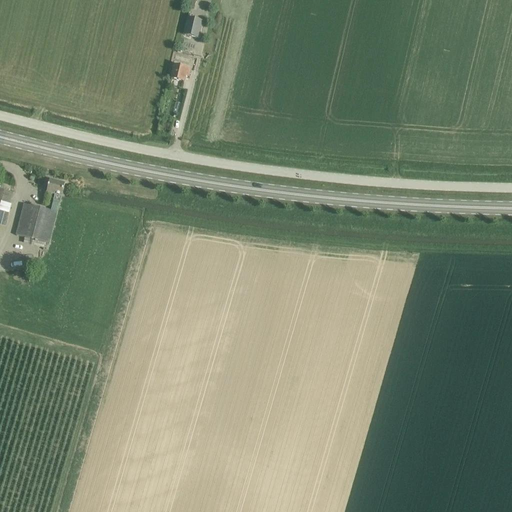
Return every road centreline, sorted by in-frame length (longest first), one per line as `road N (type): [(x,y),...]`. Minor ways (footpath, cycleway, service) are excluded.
road 1 (primary): [(511,207),(366,203),(237,188),(0,135)]
road 2 (unclassified): [(511,187),(205,163),(0,116)]
